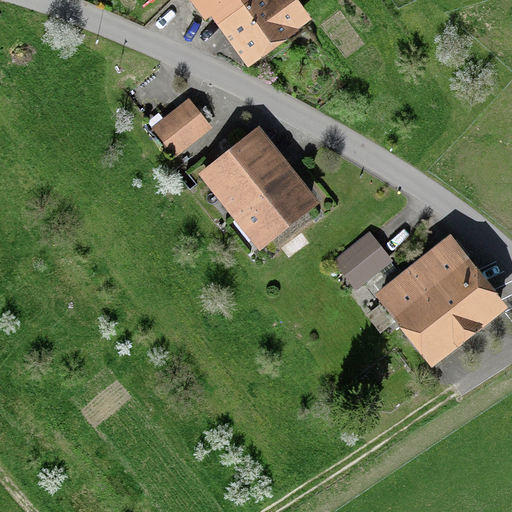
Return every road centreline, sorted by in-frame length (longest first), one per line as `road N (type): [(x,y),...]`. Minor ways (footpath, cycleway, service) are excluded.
road 1 (track): [(0,459),(44,511),(289,511),(511,367)]
road 2 (residential): [(511,258),(452,208),(298,110),(43,0)]
